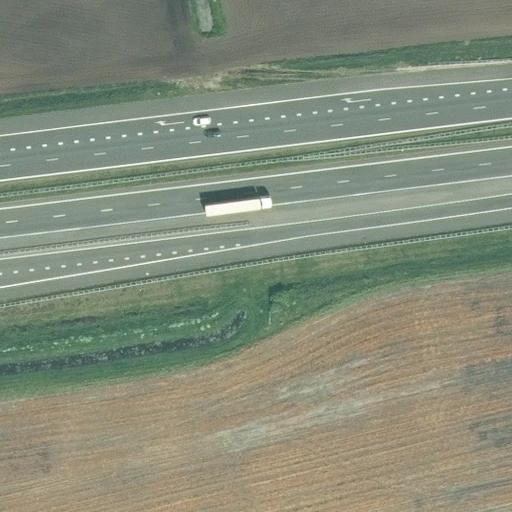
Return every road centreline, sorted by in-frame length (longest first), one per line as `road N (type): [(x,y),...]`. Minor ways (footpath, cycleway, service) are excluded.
road 1 (motorway): [(0,265),(511,199)]
road 2 (motorway): [(511,104),(0,166)]
road 3 (motorway): [(0,223),(511,161)]
